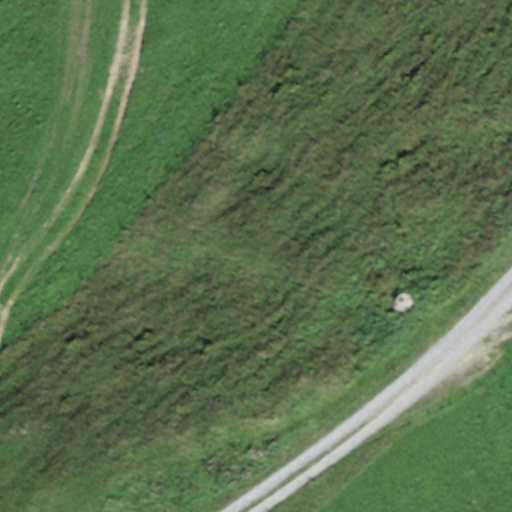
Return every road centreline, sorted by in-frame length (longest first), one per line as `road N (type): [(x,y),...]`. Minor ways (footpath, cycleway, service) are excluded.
road 1 (track): [(147,0),(109,169),(73,234),(27,277),(0,364)]
road 2 (track): [(511,300),(408,398),(256,511)]
